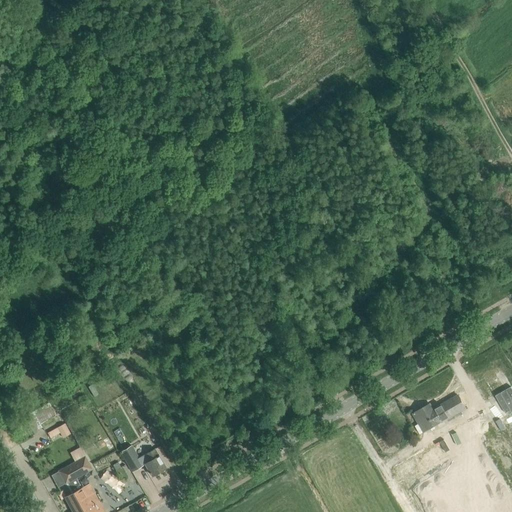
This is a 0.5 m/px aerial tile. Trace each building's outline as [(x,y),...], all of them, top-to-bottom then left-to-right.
[(78,387),(70,392),(73,397),(81,393),(78,387)] [(415,426),(420,434),(466,408),(458,395),(429,412),(426,406),(413,413),(419,423),(415,426)] [(86,400),(81,403),(84,409),(89,406),(86,400)] [(31,420),(37,430),(43,427),(41,424),(57,415),(50,403),(29,416),(31,420)] [(31,420),(24,424),(31,435),(38,432),(37,430),(31,420)] [(65,423),(57,427),(63,438),(71,434),(65,423)] [(511,511),(511,496),(471,426),(402,466),(428,511),(511,511)] [(132,471),(143,465),(139,458),(131,445),(120,452),(132,471)] [(143,465),(145,463),(150,472),(149,472),(150,474),(151,474),(152,476),(166,468),(154,449),(139,458),(143,465)] [(75,462),(58,471),(59,472),(65,483),(65,484),(67,483),(76,478),(93,469),(86,456),(75,462)] [(66,497),(65,497),(66,499),(72,511),(102,511),(87,484),(82,487),(81,487),(76,478),(67,483),(73,493),(66,497)] [(359,486),(338,499),(346,511),(348,511),(368,500),(359,486)]
